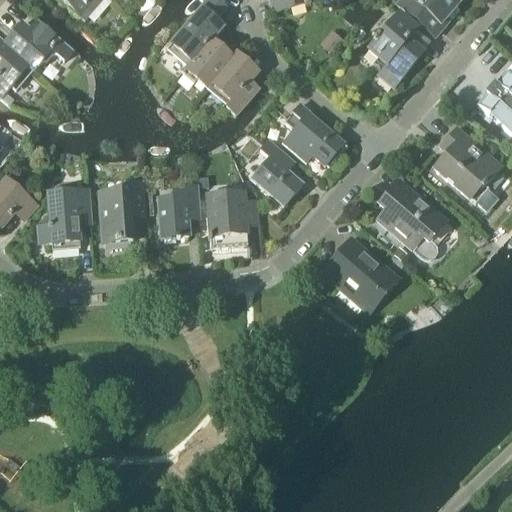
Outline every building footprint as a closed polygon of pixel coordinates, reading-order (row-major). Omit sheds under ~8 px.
[(55,0),(84,24),(105,0),(55,0)] [(215,38),(216,38),(222,30),(214,23),(225,10),(212,0),(210,0),(168,50),(189,68),(215,38)] [(268,0),(273,16),(313,4),(311,0),(268,0)] [(401,0),(396,7),(431,38),(458,6),(451,0),(401,0)] [(416,32),(398,17),(367,53),(385,69),(377,78),(392,91),(422,56),(407,43),(416,32)] [(21,27),(3,47),(2,48),(27,69),(27,70),(32,75),(40,66),(45,65),(51,59),(56,58),(63,64),(72,55),(40,28),(32,37),(21,27)] [(189,68),(181,77),(193,87),(196,83),(206,92),(210,87),(236,57),(237,56),(216,38),(215,38),(189,68)] [(2,48),(3,47),(0,44),(0,101),(27,70),(27,69),(2,48)] [(257,75),(236,57),(210,87),(230,104),(225,111),(235,119),(254,96),(245,89),(257,75)] [(511,81),(504,75),(475,108),(511,139),(511,81)] [(282,146),(305,166),(311,158),(324,169),(342,148),(322,130),(323,129),(299,108),(283,126),(292,134),(282,146)] [(433,171),(474,207),(475,207),(486,216),(497,202),(487,193),(487,192),(484,189),(499,171),(454,132),(440,149),(447,155),(433,171)] [(259,154),(268,162),(250,183),(282,210),(301,189),(279,170),(287,161),(267,144),(259,154)] [(0,188),(0,231),(16,212),(26,220),(35,209),(5,182),(0,188)] [(376,223),(411,253),(410,254),(419,262),(424,265),(429,264),(433,261),(435,257),(435,251),(432,247),(428,244),(445,224),(398,184),(383,202),(389,207),(376,223)] [(126,189),(127,194),(98,196),(102,247),(131,244),(130,221),(143,220),(141,188),(126,189)] [(198,217),(197,197),(196,189),(183,190),(183,196),(170,197),(171,201),(157,202),(160,242),(188,240),(186,217),(198,217)] [(49,228),(37,229),(39,247),(78,244),(77,222),(89,221),(87,193),(47,196),(49,228)] [(244,206),(243,196),(206,199),(209,251),(247,248),(245,228),(257,227),(256,205),(244,206)] [(320,275),(363,312),(377,296),(383,301),(397,284),(349,242),(320,275)] [(193,504),(184,496),(177,504),(185,511),(193,504)]
